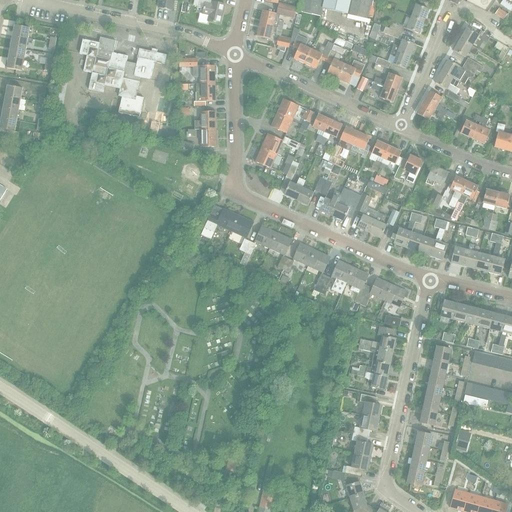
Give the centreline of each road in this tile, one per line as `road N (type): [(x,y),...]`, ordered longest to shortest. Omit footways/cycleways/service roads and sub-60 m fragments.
road 1 (unclassified): [(430,280),(238,191),(234,55)]
road 2 (unclassified): [(417,511),(383,486),(430,280)]
road 3 (residential): [(187,511),(0,389)]
road 4 (unclassified): [(234,55),(179,33),(30,0)]
road 5 (unclassified): [(401,126),(234,55)]
road 6 (unclassified): [(401,126),(450,7)]
road 7 (unclassified): [(511,173),(401,126)]
